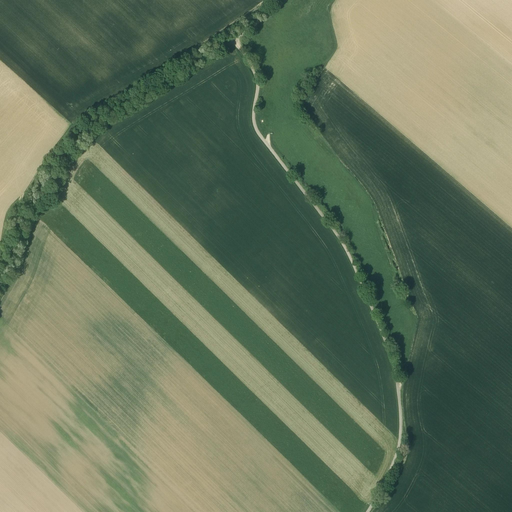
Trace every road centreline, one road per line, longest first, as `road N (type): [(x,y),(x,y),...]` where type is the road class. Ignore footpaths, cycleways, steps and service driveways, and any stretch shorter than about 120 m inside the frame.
road 1 (unclassified): [(367,511),(400,437),(392,356),(343,245),(251,121),(256,83),(234,39)]
road 2 (unclassified): [(0,277),(37,198),(83,132),(234,39)]
